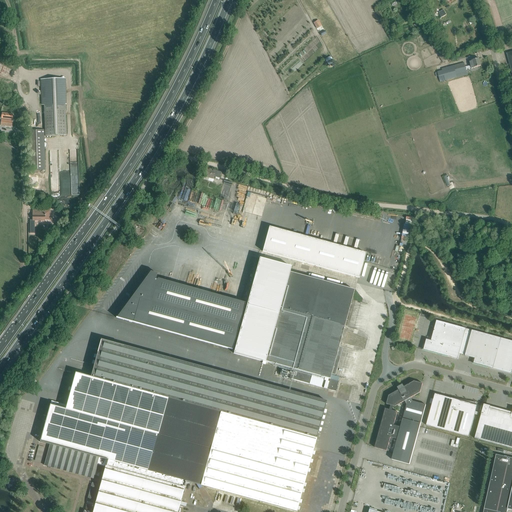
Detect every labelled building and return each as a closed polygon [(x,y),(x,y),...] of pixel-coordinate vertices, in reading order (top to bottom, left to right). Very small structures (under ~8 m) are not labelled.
[(322,26),(319,20),(314,23),(317,29),(322,26)] [(325,59),(330,67),(337,65),(335,61),(334,61),(331,56),(325,59)] [(479,58),(474,60),(469,61),(471,68),(481,66),(479,58)] [(442,70),(437,72),(440,82),(446,81),(447,80),(452,79),(464,76),(463,72),(467,71),(464,62),(442,69),(442,70)] [(45,130),(45,136),(67,135),(65,104),(66,104),(65,79),(41,79),(42,105),(44,105),(45,130)] [(13,114),(2,113),(1,125),(11,127),(13,114)] [(45,136),(45,130),(29,130),(30,162),(29,162),(29,164),(30,164),(30,170),(45,170),(44,136),(45,136)] [(220,178),(221,172),(207,168),(203,179),(213,182),(215,177),(220,178)] [(33,210),(33,220),(49,220),(49,211),(33,210)] [(269,227),(262,251),(360,277),(366,253),(269,227)] [(259,258),(233,353),(265,362),(280,308),(289,272),(290,272),(291,267),(259,258)] [(245,303),(158,279),(157,280),(156,280),(157,274),(151,272),(117,318),(116,317),(116,318),(232,350),(245,303)] [(280,308),(345,326),(348,326),(355,302),(351,301),(354,290),(290,272),(289,272),(280,308)] [(339,347),(345,326),(280,308),(265,362),(289,368),(312,374),(324,378),(330,379),(332,374),(335,375),(342,348),(339,347)] [(466,328),(437,320),(431,340),(426,339),(423,350),(458,359),(459,354),(466,328)] [(472,330),(466,328),(459,354),(465,355),(472,330)] [(502,338),(472,330),(465,355),(465,356),(475,358),(473,363),(493,369),(502,338)] [(511,372),(511,340),(502,338),(493,369),(511,374),(511,372)] [(99,346),(91,377),(113,383),(168,398),(219,412),(199,485),(202,485),(296,511),(299,503),(326,401),(258,383),(117,344),(101,340),(99,346)] [(309,384),(312,374),(289,368),(286,378),(309,384)] [(103,419),(113,383),(91,377),(75,373),(66,409),(50,405),(40,442),(50,444),(93,456),(103,419)] [(339,382),(330,379),(324,378),(321,387),(336,391),(339,382)] [(405,401),(407,405),(408,400),(413,401),(411,398),(421,392),(423,384),(414,381),(403,387),(404,388),(400,390),(400,389),(389,396),(387,404),(391,405),(390,410),(385,409),(383,417),(395,420),(398,412),(392,410),(393,406),(395,407),(405,401)] [(113,383),(103,419),(158,435),(168,398),(113,383)] [(435,394),(426,425),(469,437),(478,405),(475,405),(476,402),(476,403),(476,402),(456,399),(435,394)] [(103,419),(93,456),(107,460),(186,481),(199,485),(219,412),(168,398),(158,435),(103,419)] [(426,405),(413,401),(408,400),(407,405),(402,422),(420,427),(426,405)] [(511,412),(511,414),(490,409),(491,406),(484,404),(481,416),(475,439),(511,448),(511,412)] [(397,439),(401,427),(394,425),(395,420),(383,417),(375,448),(387,451),(392,452),(393,450),(388,449),(391,437),(397,439)] [(410,464),(420,427),(402,422),(401,427),(397,439),(392,459),(410,464)] [(50,444),(44,465),(45,465),(45,464),(94,478),(93,479),(94,479),(98,464),(106,466),(107,460),(93,456),(50,444)] [(507,511),(508,509),(511,490),(511,457),(496,454),(496,455),(497,455),(485,509),(500,511),(507,511)] [(107,460),(106,466),(184,487),(186,481),(107,460)] [(177,511),(184,487),(106,466),(101,483),(100,485),(99,489),(93,511),(90,511),(84,510),(83,511),(177,511)] [(92,483),(87,500),(93,502),(98,484),(96,484),(92,483)]
